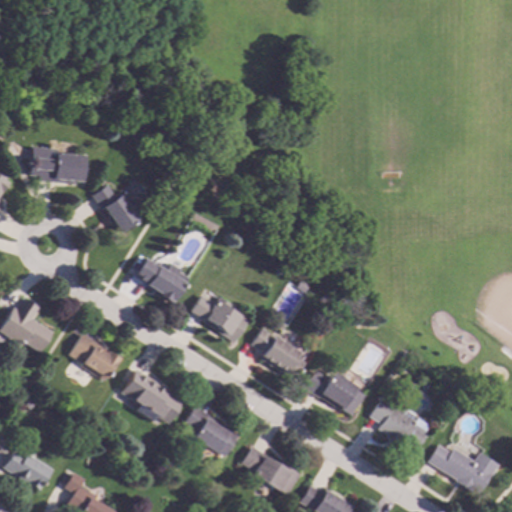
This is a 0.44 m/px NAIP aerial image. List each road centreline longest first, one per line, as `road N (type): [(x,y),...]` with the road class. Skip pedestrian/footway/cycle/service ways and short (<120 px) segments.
road 1 (residential): [(424,511),(59,278),(51,262)]
road 2 (residential): [(24,248),(44,264),(57,259),(64,241),(53,225),(40,223),(25,235),(24,248)]
